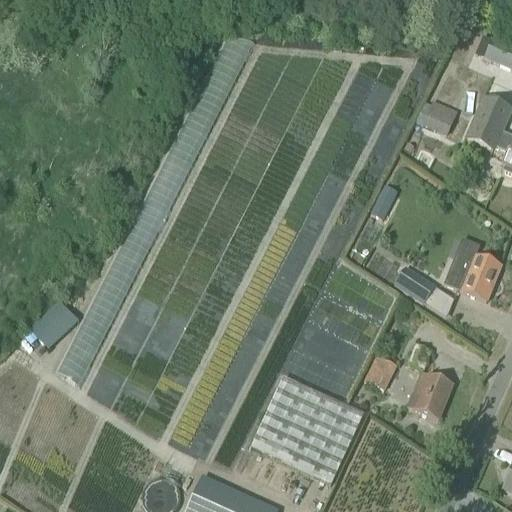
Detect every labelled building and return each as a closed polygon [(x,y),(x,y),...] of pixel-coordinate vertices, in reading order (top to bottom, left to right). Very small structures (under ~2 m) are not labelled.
[(511,52),(494,44),(486,62),(511,74),(511,52)] [(215,45),(60,377),(84,388),(239,56),(215,45)] [(511,141),(501,137),(511,113),(481,100),(463,143),(493,156),(495,151),(507,156),(501,168),(511,173),(511,141)] [(430,104),(419,130),(445,140),(456,114),(430,104)] [(383,225),(391,210),(377,203),(370,218),(383,225)] [(486,306),(500,270),(457,252),(443,287),(486,306)] [(433,292),(404,272),(394,287),(423,307),(433,292)] [(47,353),(74,324),(55,306),(27,335),(47,353)] [(376,360),(363,385),(385,395),(396,371),(376,360)] [(407,411),(437,425),(452,389),(423,375),(407,411)] [(282,381),(248,452),(328,491),(362,420),(282,381)] [(176,425),(168,447),(207,461),(219,426),(203,420),(198,434),(176,425)] [(511,471),(502,495),(511,499),(511,471)] [(273,511),(202,479),(186,511),(273,511)]
